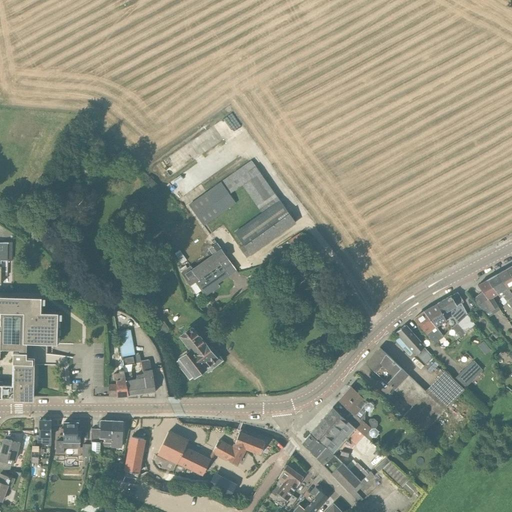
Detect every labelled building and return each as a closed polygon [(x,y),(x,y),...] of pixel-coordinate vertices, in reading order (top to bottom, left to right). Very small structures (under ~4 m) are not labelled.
[(296,223),(251,160),(206,192),(208,195),(191,208),(204,226),(221,214),(236,203),(230,194),(242,185),(262,213),(235,232),(244,245),(240,249),(247,258),(296,223)] [(294,249),(306,242),(300,233),(288,241),(294,249)] [(217,243),(214,240),(212,242),(214,245),(209,249),(210,251),(207,253),(210,257),(194,268),(201,278),(221,264),(228,259),(217,243)] [(0,263),(1,263),(1,261),(12,261),(12,242),(0,242),(0,263)] [(181,264),(186,260),(179,250),(174,254),(181,264)] [(218,284),(230,275),(221,264),(201,278),(194,268),(193,269),(191,266),(187,268),(186,266),(181,269),(182,272),(181,272),(191,286),(196,283),(206,296),(219,287),(218,284)] [(511,293),(511,277),(506,269),(498,274),(511,293)] [(511,293),(498,274),(482,283),(492,297),(497,294),(501,299),(503,297),(511,308),(511,293)] [(485,314),(491,310),(498,306),(492,297),(482,283),(477,285),(483,292),(473,299),(485,314)] [(453,317),(457,323),(467,314),(461,303),(463,302),(458,292),(451,296),(451,295),(440,301),(450,318),(453,317)] [(27,353),(20,353),(13,353),(13,364),(12,386),(1,385),(1,386),(2,386),(2,388),(1,388),(1,396),(1,397),(0,396),(0,358),(0,359),(0,350),(2,303),(6,303),(6,313),(24,313),(23,343),(27,343),(57,344),(58,313),(41,313),(42,298),(0,296),(0,397),(32,399),(33,359),(27,359),(27,353)] [(436,327),(446,321),(450,318),(440,301),(424,311),(436,327)] [(435,344),(439,341),(436,337),(441,333),(436,327),(424,311),(414,318),(435,344)] [(457,323),(466,333),(475,324),(467,314),(457,323)] [(160,337),(170,330),(161,318),(151,325),(160,337)] [(452,328),(461,337),(466,333),(457,323),(452,328)] [(433,357),(405,326),(396,332),(409,348),(416,355),(426,364),(433,357)] [(194,328),(194,327),(190,327),(190,328),(190,327),(179,336),(190,351),(175,362),(189,380),(204,368),(207,372),(221,361),(211,347),(210,348),(195,328),(194,328)] [(131,340),(118,342),(121,358),(134,355),(131,340)] [(425,391),(400,367),(391,358),(380,348),(366,363),(412,406),(404,417),(422,434),(445,410),(426,390),(425,391)] [(135,364),(133,356),(121,358),(122,366),(124,366),(135,364)] [(150,365),(149,360),(140,362),(142,372),(150,370),(149,365),(150,365)] [(464,389),(482,370),(474,361),(455,379),(464,389)] [(117,397),(129,396),(123,370),(119,371),(115,372),(116,380),(109,382),(109,384),(116,384),(116,385),(117,397)] [(145,393),(155,392),(151,370),(150,370),(142,372),(143,374),(142,374),(145,393)] [(129,396),(145,393),(142,374),(136,375),(137,379),(132,379),(130,371),(124,372),(126,381),(129,396)] [(444,371),(426,390),(445,410),(464,390),(444,371)] [(117,397),(116,385),(109,385),(109,396),(109,397),(117,397)] [(351,387),(339,401),(353,413),(346,420),(348,421),(365,436),(370,441),(372,439),(376,439),(378,436),(378,432),(375,429),(373,429),(372,428),(364,422),(366,420),(366,412),(367,411),(368,412),(372,412),(374,409),(374,406),(371,404),(370,404),(368,402),(351,387)] [(346,423),(348,421),(346,420),(333,408),(325,417),(340,431),(346,423)] [(324,419),(310,434),(326,447),(340,431),(325,417),(324,419)] [(52,420),(43,420),(39,420),(39,436),(36,436),(36,445),(40,446),(40,444),(52,444),(52,420)] [(71,423),(70,421),(66,420),(65,422),(64,422),(64,441),(57,441),(57,453),(64,453),(64,448),(80,448),(80,443),(81,443),(80,432),(78,432),(78,423),(71,423)] [(91,429),(90,442),(109,442),(110,421),(101,421),(100,430),(91,429)] [(121,449),(122,422),(110,421),(109,442),(109,448),(121,449)] [(340,431),(326,447),(334,455),(342,463),(360,482),(369,473),(372,476),(381,468),(389,461),(386,458),(386,457),(370,441),(365,436),(348,421),(346,423),(340,431)] [(171,461),(202,476),(211,459),(186,447),(189,440),(169,430),(157,454),(171,461)] [(218,441),(212,453),(239,467),(247,451),(260,456),(265,444),(239,433),(232,449),(218,441)] [(310,434),(302,443),(310,450),(309,450),(315,457),(323,465),(334,455),(326,447),(310,434)] [(140,474),(145,440),(130,437),(124,471),(140,474)] [(15,461),(19,443),(5,439),(0,457),(0,469),(10,471),(12,466),(13,466),(15,461)] [(389,461),(381,468),(410,496),(417,488),(389,461)] [(342,463),(331,473),(349,492),(360,482),(342,463)] [(276,494),(287,502),(292,495),(294,491),(303,478),(286,466),(278,479),(284,483),(276,494)] [(12,488),(15,478),(1,473),(0,474),(0,501),(3,502),(8,487),(12,488)] [(360,482),(349,492),(352,495),(360,503),(363,500),(355,491),(372,476),(369,473),(360,482)] [(238,488),(214,475),(208,486),(232,499),(238,488)] [(315,511),(328,497),(316,487),(310,494),(315,498),(305,510),(300,505),(294,511),(315,511)] [(99,493),(99,490),(93,489),(93,490),(91,490),(90,494),(96,495),(94,505),(83,503),(81,510),(84,511),(89,511),(104,511),(105,510),(102,509),(102,506),(97,505),(99,493)]
